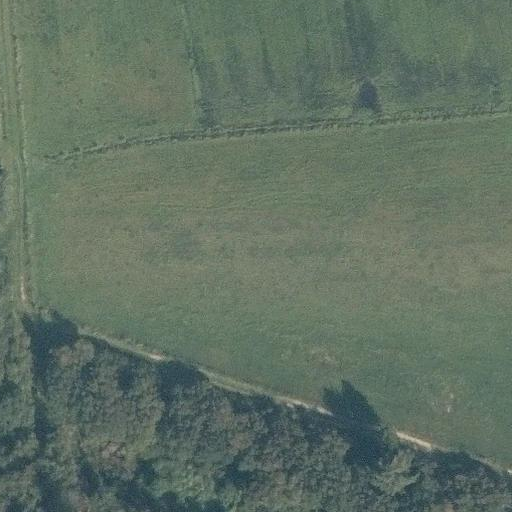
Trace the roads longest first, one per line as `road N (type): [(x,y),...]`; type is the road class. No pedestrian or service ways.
road 1 (track): [(46,326),(511,478)]
road 2 (track): [(46,326),(8,0)]
